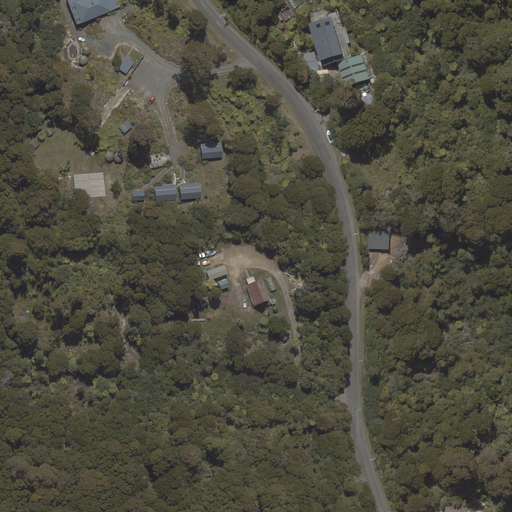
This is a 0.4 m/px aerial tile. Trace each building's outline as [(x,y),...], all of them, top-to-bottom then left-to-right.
[(120,6),(117,0),(67,0),(78,24),(120,6)] [(318,61),(342,54),(332,16),(307,22),(318,61)] [(369,78),(362,54),(337,62),(344,86),(369,78)] [(119,68),(127,73),(133,63),(126,58),(119,68)] [(119,127),(124,133),(132,126),(127,120),(119,127)] [(200,144),(202,159),(223,157),(222,142),(200,144)] [(182,199),(201,197),(200,183),(180,185),(182,199)] [(175,185),(154,186),(156,202),(176,200),(175,185)] [(144,191),(132,191),(133,201),(144,200),(144,191)] [(368,232),(368,249),(388,249),(388,232),(368,232)] [(210,280),(228,274),(225,265),(206,272),(210,280)] [(229,286),(226,279),(219,282),(221,289),(229,286)] [(254,307),(270,301),(262,280),(246,285),(254,307)]
